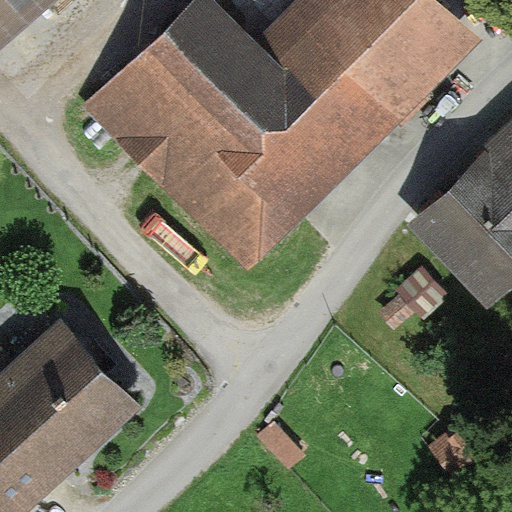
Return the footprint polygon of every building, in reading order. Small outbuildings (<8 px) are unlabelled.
[(0,0),(0,57),(59,0),(0,0)] [(251,0),(195,0),(97,113),(262,266),(483,32),(451,0),(309,0),(285,28),(251,0)] [(511,139),(408,235),(477,310),(511,277),(511,139)] [(63,317),(0,377),(0,511),(28,511),(142,406),(63,317)] [(265,438),(297,461),(316,436),(284,412),(265,438)]
